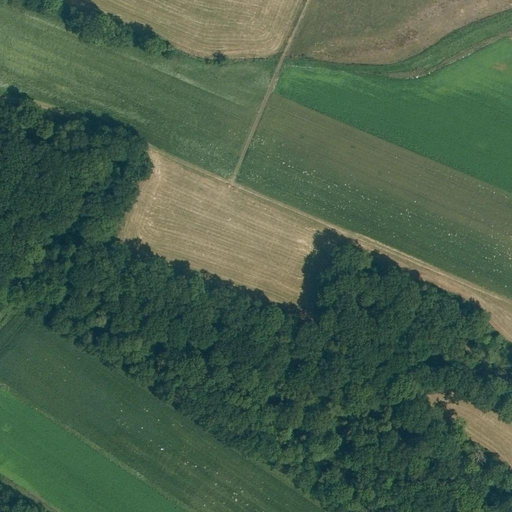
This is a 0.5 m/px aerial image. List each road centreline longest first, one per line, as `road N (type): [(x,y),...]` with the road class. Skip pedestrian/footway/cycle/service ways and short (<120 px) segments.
road 1 (track): [(511,303),(228,181)]
road 2 (track): [(228,181),(106,129),(0,100)]
